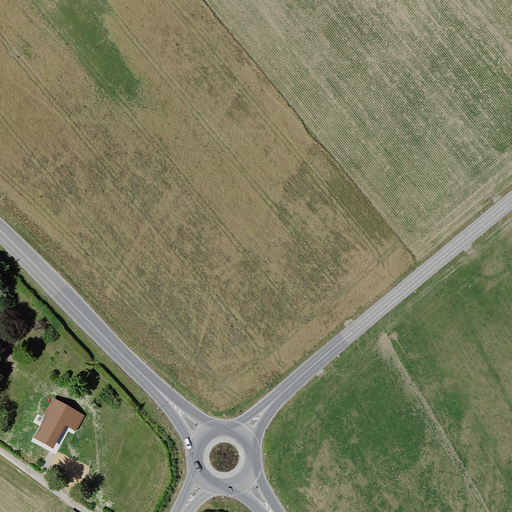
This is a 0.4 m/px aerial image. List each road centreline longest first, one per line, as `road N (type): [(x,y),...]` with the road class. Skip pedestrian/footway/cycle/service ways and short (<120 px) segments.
road 1 (tertiary): [(243,436),(291,385),(511,200)]
road 2 (secondary): [(201,437),(0,232)]
